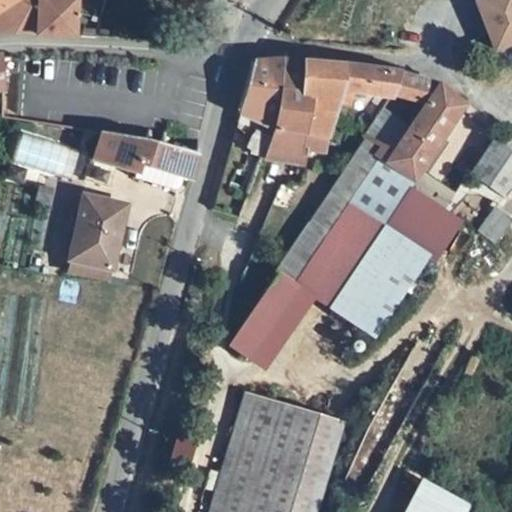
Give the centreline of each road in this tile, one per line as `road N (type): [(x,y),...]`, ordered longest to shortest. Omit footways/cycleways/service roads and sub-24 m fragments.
road 1 (tertiary): [(239,56),(105,511)]
road 2 (track): [(367,511),(439,375),(511,262)]
road 3 (unclassified): [(239,56),(0,42)]
road 4 (unclassified): [(246,42),(436,59)]
road 5 (unknown): [(156,511),(192,369)]
